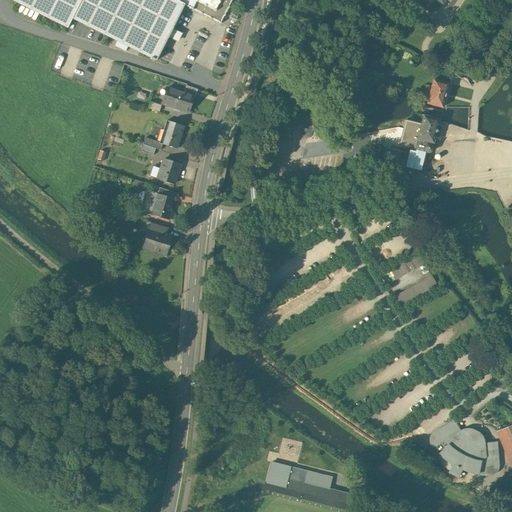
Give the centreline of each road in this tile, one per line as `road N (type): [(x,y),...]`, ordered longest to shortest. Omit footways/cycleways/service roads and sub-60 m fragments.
road 1 (secondary): [(257,0),(210,171),(186,375)]
road 2 (residential): [(186,375),(0,222)]
road 3 (secondary): [(186,375),(167,511)]
